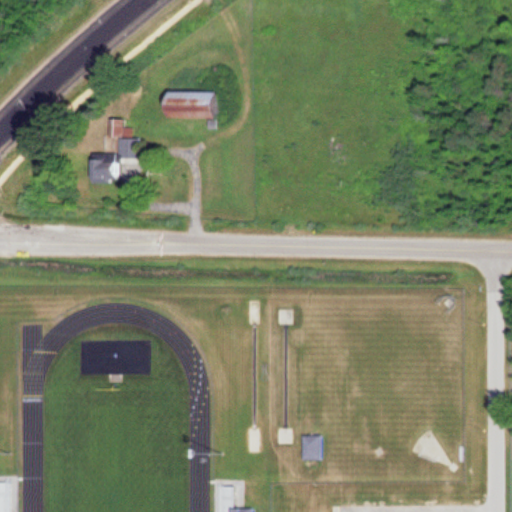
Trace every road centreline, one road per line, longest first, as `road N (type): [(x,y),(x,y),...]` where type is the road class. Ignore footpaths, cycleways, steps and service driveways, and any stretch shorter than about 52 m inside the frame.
road 1 (residential): [(511,248),(0,237)]
road 2 (primary): [(146,0),(0,131)]
